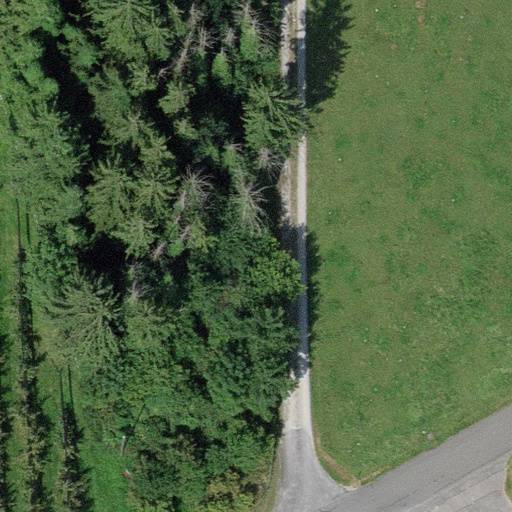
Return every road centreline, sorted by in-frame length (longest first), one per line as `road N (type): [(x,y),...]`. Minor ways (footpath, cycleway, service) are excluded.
road 1 (track): [(313,511),(300,445),(295,0)]
road 2 (residential): [(366,511),(511,431)]
